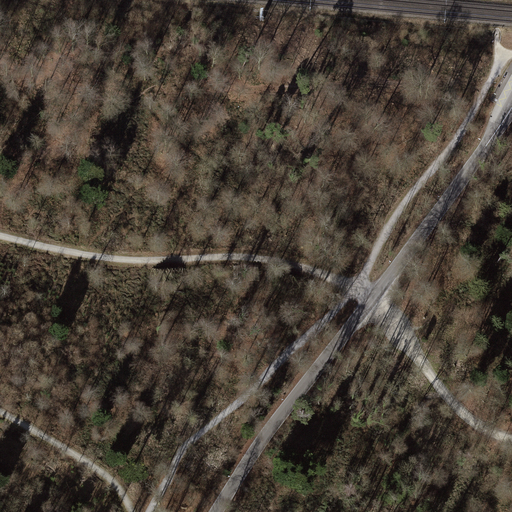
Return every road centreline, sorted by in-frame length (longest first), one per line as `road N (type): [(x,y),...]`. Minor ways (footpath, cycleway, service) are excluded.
road 1 (track): [(500,0),(496,43),(503,53),(492,78),(402,203),(352,290),(260,382),(181,445),(148,511)]
road 2 (tertiary): [(212,511),(484,146),(511,95)]
road 3 (track): [(367,303),(284,261),(145,261),(0,235)]
road 4 (track): [(367,303),(454,408),(511,440)]
road 5 (track): [(133,511),(91,464),(0,409)]
